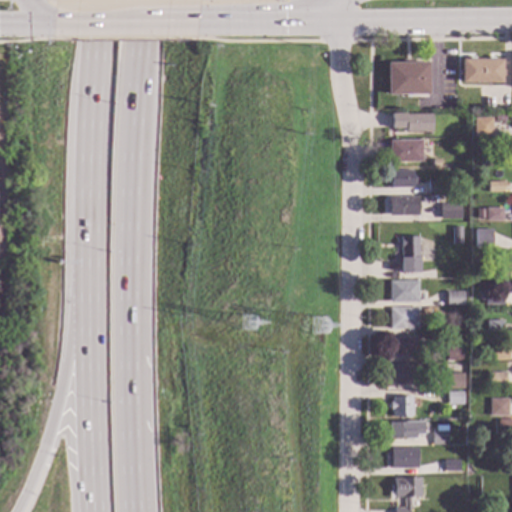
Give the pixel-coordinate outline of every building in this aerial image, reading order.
[(500,83),(460,83),(460,60),(501,60),(500,83)] [(427,95),(386,95),(386,64),(426,63),(427,95)] [(430,131),(404,132),(404,129),(390,129),(390,114),(430,114),(430,131)] [(486,137),(471,137),(470,123),(486,123),(486,137)] [(421,162),(388,163),(387,141),(420,141),(421,162)] [(494,165),(477,165),(477,148),(494,148),(494,165)] [(412,178),(416,178),(417,185),(412,185),(412,188),(389,189),(388,171),(412,170),(412,178)] [(443,193),(427,193),(427,181),(442,181),(443,193)] [(502,192),(486,193),(486,182),(502,182),(502,192)] [(416,196),(417,215),(387,216),(386,196),(416,196)] [(459,220),(438,220),(438,205),(459,204),(459,220)] [(501,221),(484,222),(484,209),(500,209),(501,221)] [(460,245),(451,245),(450,228),(459,227),(460,245)] [(490,248),(473,248),(473,230),(490,230),(490,248)] [(417,274),(398,274),(398,238),(416,237),(417,274)] [(507,276),(492,277),(492,266),(507,266),(507,276)] [(416,303),(388,303),(388,282),(416,281),(416,303)] [(501,305),(483,305),(483,289),(501,289),(501,305)] [(461,305),(445,305),(446,293),(461,294),(461,305)] [(416,329),(388,329),(388,308),(416,308),(416,329)] [(500,331),(484,332),(484,321),(500,321),(500,331)] [(416,357),(393,357),(393,353),(390,353),(390,338),(416,337),(416,357)] [(461,361),(446,361),(445,343),(461,343),(461,361)] [(507,361),(488,361),(488,343),(507,343),(507,361)] [(421,385),(390,385),(389,365),(420,364),(421,385)] [(504,389),(488,389),(487,373),(504,373),(504,389)] [(462,389),(446,390),(446,374),(462,374),(462,389)] [(462,405),(446,405),(446,392),(462,392),(462,405)] [(410,397),(411,417),(391,417),(391,410),(388,410),(388,403),(391,403),(391,397),(410,397)] [(506,416),(488,416),(488,399),(506,400),(506,416)] [(511,420),(511,435),(497,435),(496,420),(511,420)] [(408,423),(408,438),(387,438),(387,423),(408,423)] [(446,445),(431,445),(431,430),(446,430),(446,445)] [(416,469),(389,469),(389,449),(416,449),(416,469)] [(458,472),(443,472),(442,461),(458,461),(458,472)] [(419,497),(409,497),(409,511),(393,511),(393,508),(403,508),(403,498),(388,498),(388,492),(392,492),(392,478),(419,478),(419,497)]
